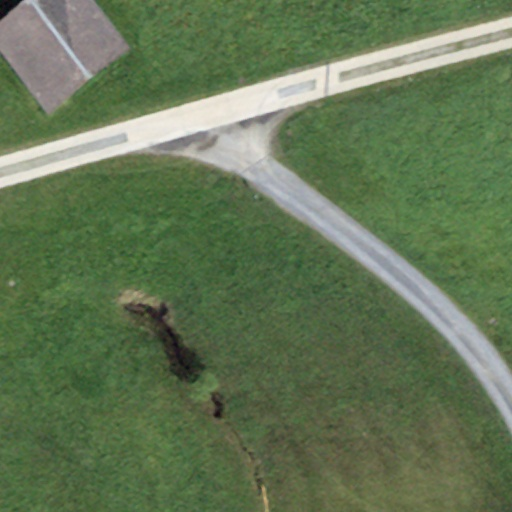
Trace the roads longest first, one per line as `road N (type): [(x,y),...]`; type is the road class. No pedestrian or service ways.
road 1 (unclassified): [(0,183),(511,38)]
road 2 (track): [(203,124),(354,239),(511,388)]
